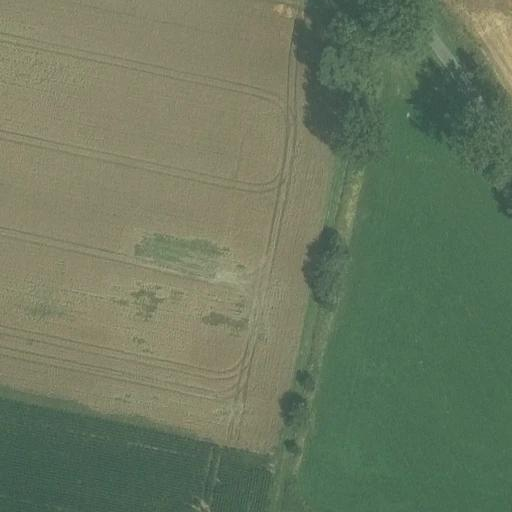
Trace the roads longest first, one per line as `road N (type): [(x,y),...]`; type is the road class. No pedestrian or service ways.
road 1 (track): [(280,511),(367,108),(373,0)]
road 2 (unclassified): [(410,0),(511,135)]
